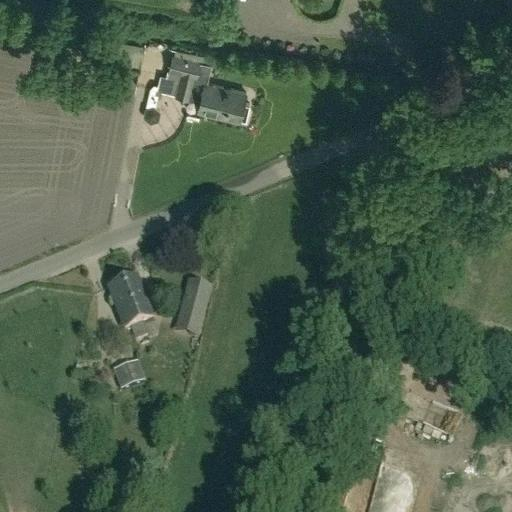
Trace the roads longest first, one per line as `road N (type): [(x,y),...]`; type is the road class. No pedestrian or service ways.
road 1 (unclassified): [(0,286),(390,126)]
road 2 (unclassified): [(263,511),(390,126)]
road 3 (unclassified): [(390,126),(449,101),(511,42)]
